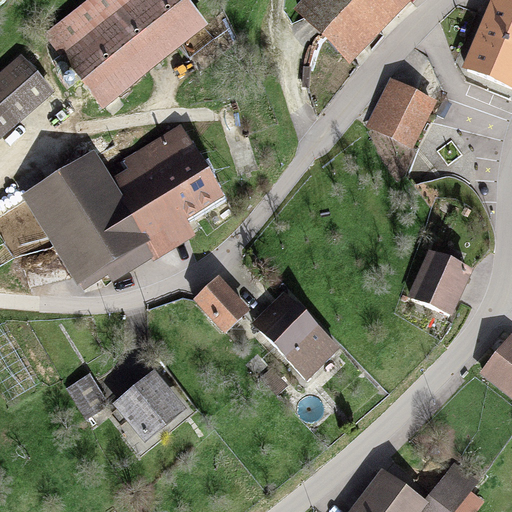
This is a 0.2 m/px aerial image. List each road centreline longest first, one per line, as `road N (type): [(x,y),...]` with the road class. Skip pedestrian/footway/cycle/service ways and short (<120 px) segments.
road 1 (residential): [(449,0),(399,38),(242,249),(203,276),(121,305),(0,304)]
road 2 (residential): [(511,225),(508,280),(492,321),(291,511)]
